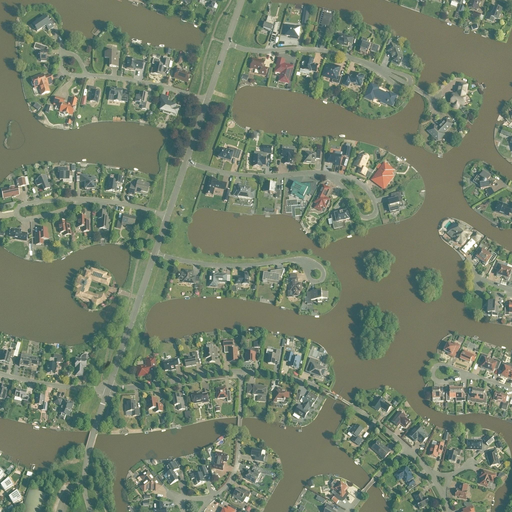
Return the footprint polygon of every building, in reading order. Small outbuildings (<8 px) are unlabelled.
[(212,10),(215,3),(212,2),(212,0),(200,0),(203,1),(203,2),(209,4),(207,8),(212,10)] [(472,0),(471,0),(468,9),(477,12),(480,3),(472,0)] [(498,21),(502,10),(495,8),(493,14),(492,14),(491,15),(488,14),(486,21),(493,23),(494,20),(498,21)] [(315,37),(325,39),(328,30),(329,30),(334,14),(334,13),(333,17),(325,14),(321,27),(322,27),(319,37),(315,36),(315,37)] [(481,15),(473,13),(471,19),(479,21),(481,15)] [(263,31),(263,29),(271,32),(270,35),(272,36),(270,43),(274,44),(280,24),(278,24),(277,24),(274,24),(273,23),(272,23),(272,22),(272,21),(272,20),(272,19),(268,17),(266,24),(265,24),(264,27),(262,31),(263,31)] [(45,18),(34,25),(32,27),(34,30),(35,30),(37,33),(45,27),(49,32),(54,28),(53,27),(56,25),(52,19),(48,22),(45,18)] [(303,34),(304,28),(300,27),(299,30),(287,28),(286,37),(293,38),(293,39),(298,40),(299,34),(303,34)] [(352,45),(353,39),(350,38),(350,39),(339,36),(337,44),(344,45),(344,46),(348,47),(349,44),(352,45)] [(377,55),(379,48),(371,45),(370,46),(366,45),(368,41),(363,39),(360,47),(362,48),(360,54),(367,56),(369,50),(371,51),(371,52),(377,55)] [(46,63),(47,52),(46,52),(47,49),(35,45),(34,49),(41,52),(40,55),(40,59),(41,62),(46,63)] [(399,67),(403,59),(399,48),(391,45),(388,53),(392,54),(393,59),(392,63),(399,67)] [(109,60),(109,68),(118,68),(118,59),(115,59),(116,53),(111,51),(105,53),(105,59),(108,60),(109,60)] [(163,58),(163,61),(161,66),(158,66),(159,62),(158,61),(154,60),(153,61),(152,65),(154,65),(153,70),(152,70),(151,74),(157,76),(157,75),(162,76),(163,68),(167,69),(169,60),(163,58)] [(304,68),(303,71),(311,73),(311,72),(316,74),(318,66),(313,65),(314,61),(311,60),(311,59),(309,59),(308,59),(307,59),(306,63),(305,62),(305,63),(304,63),(303,64),(302,64),(302,65),(302,66),(303,67),(304,68)] [(142,70),(143,63),(136,61),(128,60),(126,70),(135,71),(135,69),(138,69),(138,70),(142,70)] [(260,62),(253,60),(250,69),(260,72),(259,76),(266,77),(268,70),(263,69),(265,62),(260,61),(260,62)] [(288,85),(293,69),(292,68),(284,66),(285,62),(279,60),(276,72),(282,74),(279,83),(288,85)] [(335,69),(327,67),(324,76),(329,78),(329,79),(333,80),(332,84),(339,86),(341,79),(337,78),(340,69),(335,68),(335,69)] [(187,84),(190,75),(177,70),(174,79),(187,84)] [(346,77),(343,86),(348,88),(350,83),(357,86),(356,86),(361,88),(362,84),(364,78),(354,74),(353,77),(351,78),(346,77)] [(43,76),(31,80),(35,89),(38,88),(41,96),(50,93),(47,86),(53,84),(50,77),(44,79),(43,76)] [(466,103),(466,100),(466,99),(466,98),(465,98),(467,87),(459,85),(457,95),(455,96),(452,95),(450,104),(454,105),(454,108),(454,109),(457,109),(458,109),(459,106),(464,107),(465,103),(466,103)] [(378,91),(379,89),(371,86),(365,98),(373,102),(374,99),(381,102),(380,104),(386,107),(388,104),(393,106),(397,98),(389,94),(388,96),(386,95),(386,94),(381,92),(381,93),(378,91)] [(97,104),(100,94),(95,93),(96,89),(89,88),(88,93),(91,93),(90,102),(97,104)] [(110,89),(109,97),(114,98),(113,102),(120,103),(124,103),(125,96),(121,96),(122,91),(110,89)] [(145,104),(147,95),(140,94),(139,97),(136,96),(135,103),(140,104),(139,106),(142,107),(142,110),(149,112),(151,105),(145,104)] [(174,110),(175,107),(166,104),(168,98),(161,96),(159,103),(162,103),(159,111),(176,116),(178,111),(174,110)] [(63,104),(64,101),(56,98),(53,106),(56,106),(61,107),(60,113),(64,114),(64,115),(64,116),(66,117),(67,116),(68,115),(72,116),(76,101),(72,100),(70,106),(63,104)] [(443,135),(452,126),(447,121),(439,129),(436,129),(434,127),(428,133),(438,142),(444,136),(443,135)] [(254,153),(254,158),(253,168),(262,168),(262,166),(266,166),(266,159),(267,155),(272,155),(272,148),(264,147),(264,154),(254,153)] [(290,148),(290,152),(282,151),(282,152),(281,153),(281,155),(282,156),(282,159),(285,159),(285,161),(284,165),(292,166),(292,160),(294,160),(295,149),(290,148)] [(351,149),(344,148),(343,157),(350,159),(351,149)] [(242,152),(237,151),(230,149),(229,153),(222,150),(221,150),(219,158),(218,159),(231,163),(231,162),(232,158),(235,159),(235,160),(239,161),(242,152)] [(316,160),(320,160),(321,152),(317,152),(317,155),(309,154),(304,153),(304,158),(305,158),(304,164),(314,165),(314,162),(315,162),(316,161),(316,160)] [(330,155),(328,164),(335,165),(335,166),(340,167),(342,157),(330,155)] [(363,158),(360,156),(357,163),(356,163),(354,167),(359,170),(358,174),(365,177),(367,171),(364,169),(368,160),(368,159),(368,158),(367,157),(366,156),(365,156),(364,157),(363,157),(363,158)] [(388,167),(384,165),(372,181),(384,190),(391,181),(387,178),(391,174),(390,172),(387,170),(388,169),(388,167)] [(65,181),(65,184),(72,184),(72,178),(69,178),(69,174),(67,174),(67,170),(58,170),(58,174),(59,174),(59,181),(65,181)] [(481,190),(489,189),(489,183),(486,184),(487,183),(491,177),(484,172),(480,178),(478,176),(473,183),(480,188),(481,190)] [(109,181),(108,192),(115,193),(116,184),(120,185),(121,178),(115,177),(111,176),(110,177),(109,181)] [(87,181),(87,177),(80,177),(80,183),(85,183),(85,190),(92,190),(91,191),(94,191),(94,190),(95,190),(95,181),(87,181)] [(19,188),(26,187),(24,178),(18,180),(18,181),(16,181),(17,188),(19,187),(19,188)] [(44,192),(49,190),(45,178),(40,178),(35,182),(37,187),(41,187),(42,186),(44,192)] [(216,181),(210,179),(206,196),(212,197),(214,189),(225,191),(226,185),(217,183),(217,184),(216,183),(216,181)] [(128,195),(134,197),(135,194),(146,197),(149,185),(137,182),(136,187),(131,186),(128,195)] [(311,191),(311,185),(300,185),(295,183),(291,191),(293,192),(291,196),(303,202),(306,196),(309,197),(311,193),(311,191)] [(276,192),(277,186),(271,185),(270,186),(265,186),(264,193),(270,194),(270,195),(276,195),(276,199),(280,199),(280,192),(276,192)] [(2,196),(3,195),(4,195),(5,199),(19,196),(17,187),(1,191),(2,196)] [(325,199),(329,190),(323,187),(315,204),(317,205),(315,209),(321,212),(323,208),(325,209),(329,201),(325,199)] [(254,200),(255,192),(251,192),(251,191),(247,190),(243,189),(243,190),(239,189),(239,190),(235,189),(234,197),(238,197),(238,198),(249,200),(249,199),(254,200)] [(402,202),(400,193),(393,195),(395,201),(388,202),(390,208),(389,208),(390,214),(399,212),(397,206),(399,206),(398,203),(402,202)] [(511,214),(511,204),(510,208),(506,206),(504,206),(504,205),(499,204),(495,213),(496,213),(496,211),(500,212),(500,213),(500,214),(503,215),(505,215),(509,217),(510,214),(511,214)] [(105,218),(105,213),(99,212),(98,220),(100,220),(99,230),(108,231),(108,226),(108,219),(105,218)] [(350,221),(348,212),(334,215),(334,216),(331,217),(334,230),(343,229),(342,223),(350,221)] [(133,228),(136,219),(124,216),(122,223),(118,222),(116,229),(120,230),(121,226),(133,228)] [(82,218),(82,217),(76,217),(76,223),(78,222),(78,229),(83,228),(83,233),(89,233),(89,222),(85,222),(85,218),(82,218)] [(64,237),(71,236),(69,226),(66,226),(65,222),(60,223),(61,224),(56,225),(57,229),(59,229),(60,234),(64,234),(64,237)] [(453,238),(456,241),(456,242),(456,243),(456,244),(457,244),(458,244),(459,243),(462,246),(467,240),(468,240),(469,240),(470,239),(469,238),(472,235),(461,225),(458,229),(455,226),(450,232),(455,236),(453,238)] [(21,234),(21,231),(17,230),(17,231),(11,230),(9,238),(15,239),(15,240),(26,242),(27,235),(21,234)] [(48,240),(48,236),(47,235),(47,230),(43,230),(42,231),(39,231),(39,235),(35,235),(36,246),(43,246),(42,240),(48,240)] [(476,244),(482,238),(476,233),(471,239),(476,244)] [(479,261),(481,262),(487,254),(484,252),(486,249),(481,245),(477,251),(480,253),(477,257),(477,256),(475,260),(479,261)] [(490,256),(487,254),(481,262),(483,263),(483,264),(485,267),(488,264),(487,264),(490,260),(493,262),(497,257),(492,253),(490,256)] [(503,278),(506,269),(503,268),(504,264),(498,262),(496,268),(499,270),(498,274),(497,274),(497,278),(500,278),(503,278)] [(511,270),(511,271),(506,269),(503,278),(505,279),(505,280),(508,282),(510,279),(509,278),(511,274),(511,270)] [(74,289),(78,290),(76,297),(81,299),(82,297),(92,301),(95,307),(101,304),(106,301),(103,294),(98,297),(87,292),(91,281),(108,287),(110,280),(106,278),(106,277),(105,276),(104,275),(103,274),(102,274),(101,273),(99,272),(98,272),(96,272),(95,272),(93,271),(92,272),(91,272),(90,272),(85,271),(82,278),(79,276),(74,289)] [(281,279),(284,271),(271,272),(270,275),(264,275),(263,282),(279,284),(280,279),(281,279)] [(195,285),(196,278),(192,278),(193,273),(184,272),(184,275),(179,274),(179,280),(183,281),(183,283),(191,284),(191,285),(195,285)] [(217,283),(226,283),(227,276),(218,276),(218,274),(210,274),(210,288),(217,288),(217,283)] [(235,278),(235,285),(241,285),(242,286),(249,286),(248,275),(241,275),(241,278),(239,278),(235,278)] [(298,293),(302,292),(301,285),(298,285),(297,279),(290,280),(290,285),(289,285),(290,293),(293,293),(293,297),(298,297),(298,293)] [(311,293),(307,294),(307,303),(311,303),(311,301),(318,301),(318,303),(322,303),(322,300),(327,300),(327,294),(322,294),(321,292),(311,293)] [(495,303),(488,303),(488,309),(487,309),(487,313),(488,313),(488,314),(492,314),(492,317),(498,318),(498,308),(495,308),(495,303)] [(238,363),(237,351),(233,351),(233,347),(233,342),(224,342),(224,348),(225,354),(229,354),(230,363),(238,363)] [(448,345),(447,346),(447,345),(446,345),(445,345),(445,346),(444,346),(444,347),(444,348),(445,349),(444,352),(455,358),(460,347),(455,345),(453,347),(448,345)] [(217,349),(214,350),(212,350),(212,346),(206,347),(207,352),(205,352),(206,360),(209,359),(209,364),(215,363),(214,356),(218,356),(217,349)] [(259,356),(259,350),(254,350),(254,354),(246,354),(246,358),(245,358),(245,363),(255,363),(255,356),(259,356)] [(13,358),(15,352),(11,351),(10,355),(2,353),(1,357),(0,357),(0,361),(9,364),(10,358),(13,358)] [(273,356),(269,355),(268,365),(275,366),(275,362),(278,363),(280,353),(273,352),(273,356)] [(476,357),(470,354),(464,352),(460,360),(469,364),(471,361),(474,363),(476,357)] [(38,359),(32,358),(32,356),(21,354),(20,360),(19,367),(30,369),(31,366),(36,367),(38,359)] [(193,359),(186,360),(185,361),(186,368),(196,366),(195,360),(198,360),(197,354),(192,355),(193,359)] [(289,368),(298,370),(301,359),(296,358),(296,360),(293,359),(294,355),(288,354),(286,363),(290,364),(289,368)] [(81,358),(80,360),(75,360),(75,368),(76,368),(75,377),(82,377),(83,368),(85,368),(86,355),(84,355),(82,356),(81,358)] [(487,372),(491,362),(487,360),(488,358),(482,355),(479,362),(483,364),(481,369),(487,372)] [(321,364),(316,362),(310,359),(306,372),(310,374),(310,375),(314,376),(314,377),(317,378),(322,379),(323,376),(324,376),(325,376),(326,375),(326,374),(326,373),(325,372),(325,371),(319,369),(321,364)] [(147,375),(157,373),(154,360),(146,362),(147,368),(143,369),(142,368),(137,369),(138,378),(147,376),(147,375)] [(172,362),(168,363),(167,362),(165,362),(164,364),(163,364),(165,372),(171,371),(172,371),(176,371),(175,367),(178,366),(177,360),(171,361),(172,362)] [(491,362),(487,372),(493,374),(495,369),(498,370),(501,363),(496,361),(495,364),(491,362)] [(47,368),(47,375),(55,376),(55,369),(56,369),(56,365),(47,364),(47,368)] [(501,377),(507,380),(511,366),(511,365),(510,364),(508,366),(503,364),(500,371),(503,372),(501,377)] [(254,396),(258,397),(260,397),(260,403),(265,403),(265,398),(266,398),(267,390),(255,389),(255,387),(248,386),(248,395),(254,395),(254,396)] [(450,399),(456,399),(456,389),(453,389),(453,387),(449,387),(450,395),(446,395),(446,403),(450,402),(450,399)] [(227,392),(226,389),(216,390),(217,400),(227,399),(228,403),(231,402),(230,392),(227,392)] [(443,395),(440,395),(439,389),(432,390),(432,393),(433,393),(433,396),(432,396),(433,403),(443,403),(443,395)] [(456,389),(456,399),(456,403),(462,403),(462,402),(465,402),(465,395),(462,395),(462,389),(456,389)] [(288,402),(289,395),(282,394),(282,391),(278,390),(278,393),(274,393),(273,403),(277,404),(277,403),(281,403),(281,404),(282,405),(283,406),(284,406),(285,406),(286,406),(286,405),(287,405),(287,404),(288,404),(288,403),(288,402)] [(477,404),(479,391),(472,390),(472,396),(468,395),(467,402),(471,403),(477,404)] [(27,402),(28,396),(26,395),(26,392),(22,391),(22,392),(16,391),(16,392),(15,392),(14,394),(15,395),(15,398),(22,399),(22,401),(27,402)] [(479,391),(477,404),(483,405),(486,405),(487,398),(484,397),(485,391),(479,391)] [(191,394),(193,403),(196,402),(197,404),(203,403),(204,404),(209,403),(207,394),(202,395),(202,393),(197,394),(197,393),(191,394)] [(506,412),(509,404),(506,403),(508,396),(503,395),(496,393),(493,401),(503,404),(501,410),(506,412)] [(45,398),(35,396),(34,401),(35,401),(34,406),(42,407),(41,412),(46,412),(47,405),(44,404),(45,398)] [(179,411),(185,410),(184,402),(181,402),(180,396),(173,397),(175,407),(178,406),(179,411)] [(65,417),(68,418),(73,404),(63,401),(62,405),(60,404),(61,400),(55,398),(53,404),(61,407),(59,414),(61,415),(60,417),(65,419),(65,417)] [(372,408),(378,412),(381,409),(387,413),(391,407),(385,403),(378,398),(372,408)] [(302,408),(299,406),(295,413),(298,415),(298,416),(300,418),(302,418),(306,417),(309,412),(308,412),(310,408),(311,409),(314,404),(307,399),(303,404),(304,405),(302,408)] [(158,407),(157,400),(146,401),(147,406),(148,406),(149,411),(155,410),(156,414),(163,413),(162,406),(158,407)] [(139,411),(136,411),(135,403),(128,404),(128,407),(126,407),(126,413),(132,413),(133,417),(140,417),(139,411)] [(391,422),(398,428),(400,424),(406,429),(410,423),(405,419),(406,418),(399,413),(391,422)] [(362,441),(358,438),(363,431),(357,427),(355,429),(353,428),(352,429),(351,428),(348,432),(349,433),(353,436),(352,437),(355,438),(352,442),(358,446),(362,441)] [(409,437),(415,443),(418,440),(419,441),(422,444),(427,439),(423,435),(424,434),(417,428),(409,437)] [(491,438),(489,436),(484,440),(486,442),(485,443),(488,446),(494,441),(491,438)] [(384,460),(390,453),(378,442),(371,449),(384,460)] [(467,451),(481,451),(482,442),(468,442),(467,451)] [(441,456),(442,451),(444,445),(437,444),(437,447),(435,448),(432,447),(431,450),(430,450),(429,453),(430,454),(429,457),(436,459),(437,455),(441,456)] [(258,452),(253,451),(251,457),(257,458),(257,462),(263,463),(265,457),(261,456),(263,451),(258,450),(258,452)] [(449,462),(455,464),(457,457),(460,458),(461,452),(455,450),(454,454),(448,453),(447,456),(450,457),(449,462)] [(491,468),(498,466),(497,457),(498,457),(497,451),(489,452),(490,455),(487,456),(488,463),(489,462),(491,468)] [(223,472),(224,466),(223,466),(223,463),(226,463),(228,456),(223,455),(217,453),(214,470),(223,472)] [(175,463),(167,468),(169,474),(164,477),(166,481),(167,480),(170,486),(178,481),(173,473),(179,470),(175,463)] [(201,474),(194,477),(193,475),(190,476),(191,481),(195,479),(195,481),(195,482),(196,486),(206,483),(204,479),(208,477),(205,468),(200,470),(201,474)] [(409,488),(415,484),(413,481),(413,482),(411,480),(413,479),(406,468),(399,472),(400,473),(395,476),(399,482),(403,479),(406,483),(408,482),(409,484),(407,485),(409,488)] [(157,483),(154,480),(148,472),(140,478),(145,484),(140,488),(144,493),(157,483)] [(252,474),(250,472),(245,480),(251,483),(251,482),(255,485),(256,483),(257,483),(258,482),(258,481),(258,480),(259,478),(260,475),(255,472),(254,475),(252,473),(252,474)] [(482,479),(480,485),(487,487),(489,482),(493,483),(496,477),(483,472),(480,478),(482,479)] [(8,481),(9,480),(1,487),(5,493),(7,491),(9,493),(14,490),(12,487),(13,487),(8,481)] [(340,483),(338,486),(334,482),(331,485),(332,488),(335,491),(335,490),(339,492),(335,498),(340,502),(346,494),(344,493),(348,489),(340,483)] [(459,491),(457,490),(455,498),(459,498),(459,499),(466,501),(467,493),(466,492),(468,487),(465,486),(466,486),(460,485),(459,491)] [(233,497),(238,500),(237,501),(243,504),(246,498),(248,499),(251,494),(243,490),(242,493),(237,490),(233,497)] [(18,492),(17,492),(9,499),(13,505),(14,504),(16,507),(22,503),(20,500),(21,500),(17,493),(18,492)] [(41,494),(36,492),(35,496),(34,499),(33,502),(31,506),(30,509),(29,511),(35,511),(36,511),(37,507),(38,504),(39,501),(40,497),(41,494)] [(420,493),(414,497),(417,503),(416,504),(420,511),(429,505),(426,499),(424,500),(420,493)]
